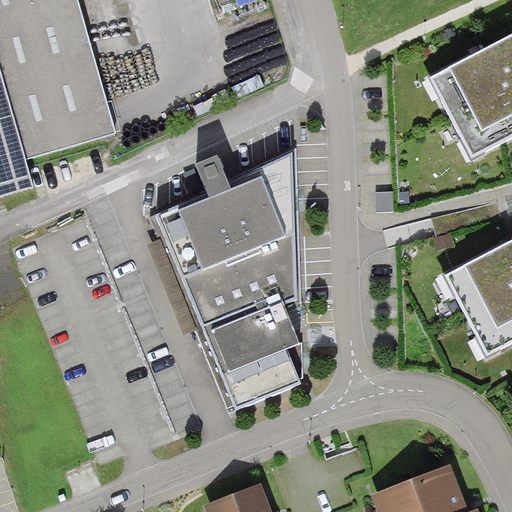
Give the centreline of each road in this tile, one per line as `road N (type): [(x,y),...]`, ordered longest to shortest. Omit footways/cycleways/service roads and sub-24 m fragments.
road 1 (residential): [(362,397),(352,355),(342,75),(312,0)]
road 2 (residential): [(362,397),(78,511)]
road 3 (residential): [(511,481),(486,429),(461,405),(422,391),(362,397)]
road 4 (track): [(495,0),(342,75)]
